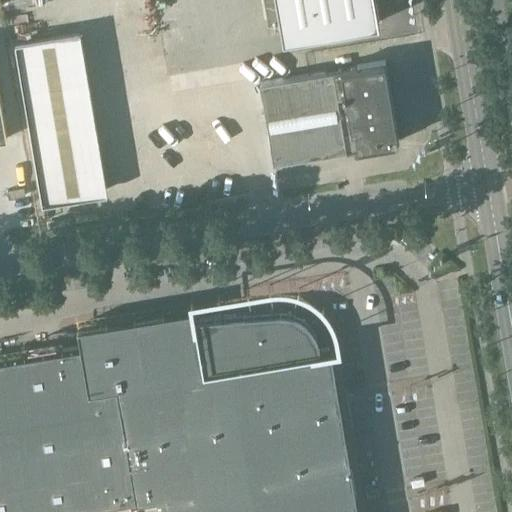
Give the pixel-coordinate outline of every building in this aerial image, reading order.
[(277,0),(283,37),(379,20),(375,0),(277,0)] [(79,32),(16,42),(43,200),(105,189),(79,32)] [(251,38),(243,44),(254,59),(262,54),(251,38)] [(259,82),(272,161),(397,140),(384,61),(259,82)] [(357,511),(330,347),(320,348),(319,342),(318,338),(316,333),(314,329),(311,325),(307,320),(304,317),(300,315),(296,313),(292,311),(287,310),(282,309),(278,309),(194,316),(192,306),(77,325),(80,345),(51,350),(35,352),(0,358),(0,511),(49,511),(163,493),(166,511),(357,511)]
